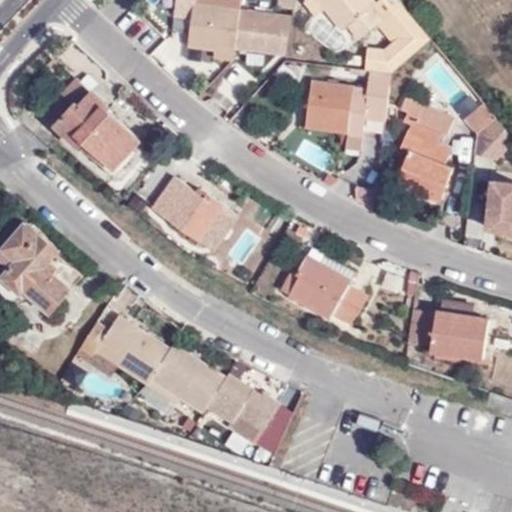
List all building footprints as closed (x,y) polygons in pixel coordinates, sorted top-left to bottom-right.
[(194,17),(190,45),(216,49),(233,52),(234,49),(238,10),(196,3),(196,0),(174,0),(172,14),(194,17)] [(284,0),(284,8),(292,9),(293,0),(284,0)] [(308,0),(306,3),(319,18),(329,9),(321,0),(308,0)] [(372,0),(321,0),(329,9),(345,30),(348,27),(360,39),(377,25),(384,19),(373,6),(376,4),(372,0)] [(377,25),(391,42),(401,33),(387,18),(391,15),(404,6),(399,0),(380,0),(376,4),(373,6),(384,19),(377,25)] [(432,40),(404,6),(391,15),(387,18),(401,33),(391,42),(382,50),(366,47),(363,71),(391,74),(432,40)] [(281,55),(286,17),(286,16),(238,10),(234,49),(281,55)] [(291,17),(286,16),(286,17),(281,55),(287,55),(291,17)] [(215,59),(232,62),(233,52),(216,49),(215,59)] [(105,109),(108,106),(77,77),(55,101),(66,112),(54,125),(72,140),(78,134),(113,166),(140,139),(105,109)] [(361,153),(369,91),(314,84),(308,127),(347,132),(345,151),(361,153)] [(54,125),(66,112),(55,101),(43,114),(54,125)] [(409,114),(407,119),(415,122),(443,134),(449,136),(456,119),(414,102),(412,105),(407,102),(403,111),(409,114)] [(486,104),(467,122),(479,135),(499,120),(486,104)] [(22,110),(20,122),(46,144),(52,138),(40,126),(22,110)] [(476,154),(497,159),(511,141),(511,135),(499,120),(479,135),(476,154)] [(439,143),(443,134),(415,122),(411,132),(439,143)] [(452,148),(439,143),(411,132),(405,145),(413,149),(405,167),(420,173),(415,183),(442,194),(454,168),(445,163),(452,148)] [(297,152),(321,167),(329,155),(305,140),(297,152)] [(415,183),(420,173),(405,167),(397,184),(439,201),(442,194),(415,183)] [(196,192),(175,178),(155,207),(216,249),(238,216),(199,188),(196,192)] [(488,227),(511,233),(511,181),(493,180),(488,227)] [(354,199),(374,203),(377,189),(357,185),(354,199)] [(48,261),(58,251),(27,223),(3,248),(17,262),(3,277),(21,295),(26,290),(50,313),(70,290),(51,273),(57,268),(48,261)] [(295,234),(306,240),(310,231),(300,226),(295,234)] [(321,264),(308,256),(298,272),(301,274),(296,282),(288,277),(281,289),(332,319),(334,315),(350,324),(366,294),(349,284),(351,281),(356,272),(326,255),(321,264)] [(298,272),(294,269),(288,277),(296,282),(301,274),(298,272)] [(407,298),(414,299),(416,286),(408,286),(407,298)] [(473,316),(474,306),(444,301),(442,311),(473,316)] [(473,316),(442,311),(438,311),(436,313),(413,309),(408,342),(433,346),(433,349),(484,356),(489,319),(473,316)] [(113,316),(104,331),(91,323),(73,349),(85,356),(89,352),(123,374),(140,384),(144,377),(170,395),(196,411),(200,404),(217,378),(166,345),(164,349),(113,316)] [(85,356),(121,377),(123,374),(89,352),(85,356)] [(222,371),(217,378),(200,404),(227,421),(225,424),(249,440),(276,400),(259,390),(254,393),(222,371)] [(140,384),(166,401),(170,395),(144,377),(140,384)] [(381,422),(358,414),(354,426),(377,433),(381,422)] [(399,429),(383,423),(380,432),(396,437),(399,429)] [(390,504),(416,511),(439,511),(445,496),(398,481),(390,504)]
